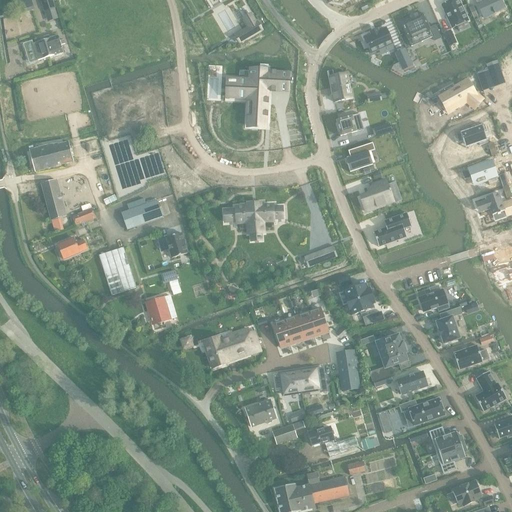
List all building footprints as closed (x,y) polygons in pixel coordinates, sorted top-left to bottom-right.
[(15,6),(17,13),(32,7),(30,0),(15,6)] [(54,8),(51,0),(39,0),(44,11),(54,8)] [(458,0),(454,0),(442,6),(452,29),(468,21),(458,0)] [(475,0),(483,17),(494,12),(495,14),(496,14),(496,13),(504,8),(499,0),(475,0)] [(473,7),(469,8),(474,19),(478,17),(473,7)] [(402,24),(401,24),(409,41),(419,36),(422,43),(433,38),(434,41),(441,38),(435,26),(430,29),(423,14),(418,17),(417,15),(410,18),(411,20),(402,24)] [(249,28),(235,36),(240,43),(261,30),(257,23),(256,24),(252,17),(245,22),(249,28)] [(371,35),(364,39),(370,53),(371,54),(372,54),(393,44),(386,29),(378,32),(377,30),(370,33),(371,35)] [(32,42),(23,44),(29,64),(38,61),(64,53),(61,46),(65,44),(64,40),(60,42),(59,37),(50,39),(49,36),(42,39),(43,42),(33,45),(32,42)] [(444,40),(439,42),(444,54),(450,52),(444,40)] [(405,50),(395,54),(400,66),(402,71),(407,68),(412,66),(405,50)] [(486,65),(488,71),(490,77),(501,73),(497,61),(486,65)] [(239,80),(238,98),(249,99),(248,127),(265,128),(267,91),(288,92),(289,74),(268,73),(268,71),(251,70),(250,81),(239,80)] [(488,71),(477,75),(479,81),(490,77),(488,71)] [(335,84),(331,85),(333,94),(333,95),(335,103),(352,99),(352,97),(347,74),(333,77),(335,84)] [(439,93),(426,100),(431,108),(446,99),(453,110),(467,102),(471,106),(479,97),(474,92),(467,81),(454,88),(452,85),(439,93)] [(359,115),(336,121),(341,137),(364,131),(359,115)] [(92,125),(75,130),(76,135),(82,159),(100,155),(95,136),(92,125)] [(391,125),(381,128),(383,135),(393,133),(391,125)] [(484,126),(460,135),(465,150),(490,140),(484,126)] [(74,163),(68,143),(58,146),(58,145),(50,146),(30,151),(36,173),(53,168),(74,163)] [(350,158),(346,159),(347,160),(348,164),(347,164),(350,173),(355,171),(373,165),(369,154),(369,153),(375,151),(372,143),(366,145),(348,152),(350,158)] [(493,143),(487,146),(492,157),(498,155),(497,155),(493,143)] [(469,169),(461,172),(464,180),(471,178),(475,177),(478,184),(488,181),(489,186),(499,183),(494,170),(493,171),(489,162),(469,169)] [(106,166),(98,168),(98,169),(107,196),(115,194),(106,167),(106,166)] [(504,174),(498,177),(502,188),(508,186),(504,174)] [(66,217),(56,181),(42,185),(51,221),(66,217)] [(376,192),(360,197),(363,206),(366,212),(369,211),(394,203),(390,193),(391,192),(391,190),(390,191),(386,181),(374,185),(376,192)] [(508,186),(502,188),(506,199),(511,197),(511,196),(508,186)] [(488,201),(480,204),(483,213),(491,210),(493,216),(505,211),(506,214),(511,212),(511,201),(503,205),(499,194),(487,199),(488,201)] [(121,213),(127,230),(163,218),(157,201),(121,213)] [(236,210),(224,211),(225,223),(236,222),(237,225),(247,224),(248,235),(251,235),(251,242),(262,241),(261,234),(264,234),(263,223),(274,223),(274,220),(283,219),(282,208),(273,208),(273,205),(262,206),(260,206),(249,207),(246,207),(236,208),(236,210)] [(95,219),(92,210),(78,215),(78,216),(74,218),(77,226),(81,224),(83,227),(88,225),(87,222),(95,219)] [(386,229),(373,233),(379,248),(407,238),(404,229),(411,227),(407,214),(384,222),(386,229)] [(165,240),(158,242),(161,253),(168,251),(171,259),(188,254),(182,233),(165,239),(165,240)] [(87,250),(83,241),(76,244),(74,239),(57,246),(63,260),(87,250)] [(311,255),(306,257),(311,268),(315,266),(311,255)] [(494,273),(492,274),(492,275),(493,275),(496,283),(495,283),(495,284),(499,283),(499,285),(498,285),(499,286),(511,281),(511,265),(494,272),(494,273)] [(175,272),(163,275),(166,284),(177,280),(175,272)] [(338,281),(340,287),(351,283),(349,277),(338,281)] [(372,296),(370,289),(367,290),(365,285),(339,294),(343,306),(372,296)] [(438,286),(430,289),(431,295),(419,299),(424,312),(431,310),(432,310),(437,308),(439,312),(449,309),(443,291),(440,292),(438,286)] [(178,318),(171,296),(146,303),(153,326),(178,318)] [(372,296),(343,306),(348,305),(350,311),(351,311),(352,316),(373,309),(372,304),(375,303),(372,296)] [(321,309),(309,313),(317,337),(329,333),(321,309)] [(456,310),(440,315),(442,321),(436,323),(444,345),(460,339),(452,318),(458,316),(456,310)] [(309,313),(297,317),(305,341),(317,337),(309,313)] [(384,319),(381,313),(370,317),(372,323),(384,319)] [(285,321),(293,345),(305,341),(297,317),(285,321)] [(293,345),(285,321),(273,325),(281,349),(293,345)] [(257,339),(254,332),(249,334),(248,330),(228,336),(227,337),(228,339),(221,341),(219,337),(204,342),(213,369),(228,364),(227,361),(234,359),(235,360),(251,354),(250,352),(257,350),(253,340),(257,339)] [(380,356),(405,348),(403,344),(403,342),(401,343),(398,335),(376,343),(380,356)] [(373,336),(360,341),(362,347),(375,342),(373,336)] [(477,346),(453,354),(459,371),(483,362),(482,362),(489,359),(486,351),(479,353),(477,346)] [(405,348),(380,356),(385,369),(408,361),(405,354),(407,353),(406,352),(406,351),(405,348)] [(338,360),(342,386),(358,383),(355,365),(360,364),(358,357),(338,360)] [(315,369),(298,371),(302,393),(312,392),(312,391),(320,390),(319,387),(320,387),(320,385),(326,384),(325,372),(316,373),(315,369)] [(298,371),(282,374),(282,378),(280,379),(282,393),(283,393),(283,395),(292,394),(292,395),(302,393),(298,371)] [(427,387),(422,372),(398,380),(401,387),(400,387),(400,389),(401,389),(404,396),(427,387)] [(507,399),(498,384),(496,385),(489,372),(476,379),(484,392),(475,397),(483,412),(507,399)] [(374,382),(376,388),(392,382),(390,376),(374,382)] [(259,382),(261,387),(268,385),(266,379),(259,382)] [(417,407),(417,408),(409,410),(415,426),(445,416),(439,399),(417,407)] [(245,409),(251,428),(265,423),(268,425),(272,423),(273,421),(277,419),(271,400),(245,409)] [(417,408),(417,407),(415,401),(400,406),(402,413),(409,410),(417,408)] [(321,406),(306,411),(309,418),(324,413),(321,406)] [(299,413),(289,416),(291,423),(307,418),(304,411),(299,413)] [(511,419),(494,426),(499,440),(507,437),(508,439),(511,437),(511,419)] [(296,439),(292,426),(272,433),(277,445),(296,439)] [(316,431),(308,433),(309,434),(312,446),(325,442),(325,443),(333,441),(334,440),(330,427),(324,429),(323,427),(315,429),(316,431)] [(429,432),(432,441),(436,454),(464,444),(461,436),(459,437),(457,432),(445,436),(444,432),(442,428),(429,432)] [(457,470),(454,462),(466,458),(464,453),(467,452),(464,444),(436,454),(441,467),(443,475),(457,470)] [(349,497),(344,477),(318,483),(315,473),(305,475),(308,485),(295,488),(295,485),(274,490),(279,511),(297,511),(312,509),(311,506),(349,497)] [(475,482),(453,491),(459,505),(463,504),(464,506),(478,501),(477,498),(481,496),(475,482)] [(492,497),(482,500),(485,507),(494,504),(492,497)]
